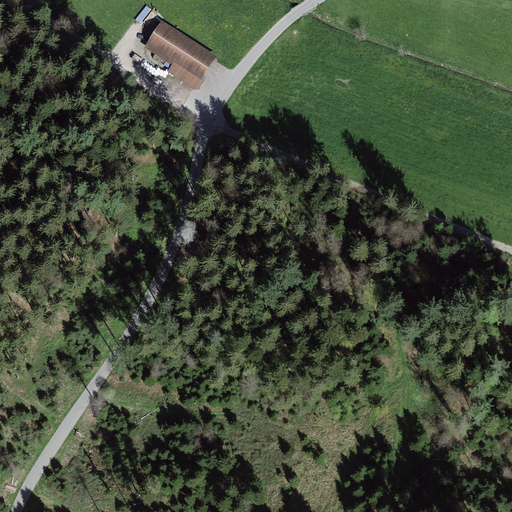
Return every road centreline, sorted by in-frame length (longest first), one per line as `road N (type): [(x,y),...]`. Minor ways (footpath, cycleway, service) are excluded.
road 1 (unclassified): [(20,511),(175,256),(209,124),(237,76),(313,0)]
road 2 (track): [(209,124),(511,247)]
road 3 (track): [(209,124),(9,0)]
